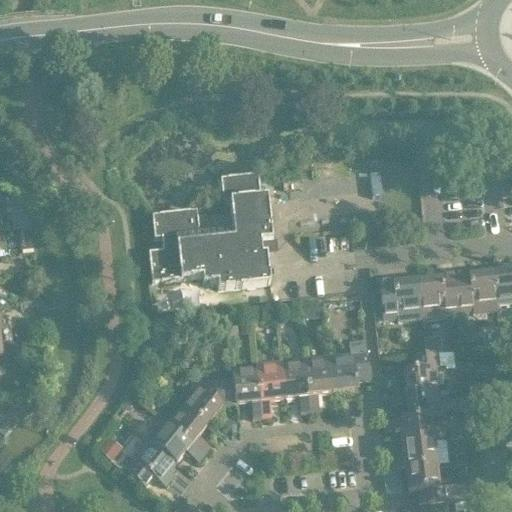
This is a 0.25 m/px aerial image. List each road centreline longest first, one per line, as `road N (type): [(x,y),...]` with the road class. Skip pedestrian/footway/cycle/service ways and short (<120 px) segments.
road 1 (tertiary): [(359,47),(195,24),(0,40)]
road 2 (residential): [(358,425),(238,440),(198,490),(226,511)]
road 3 (residential): [(364,302),(360,262),(511,248)]
road 4 (residential): [(269,511),(367,498),(358,425)]
road 5 (tertiary): [(359,47),(489,52)]
road 6 (tertiary): [(486,23),(359,47)]
